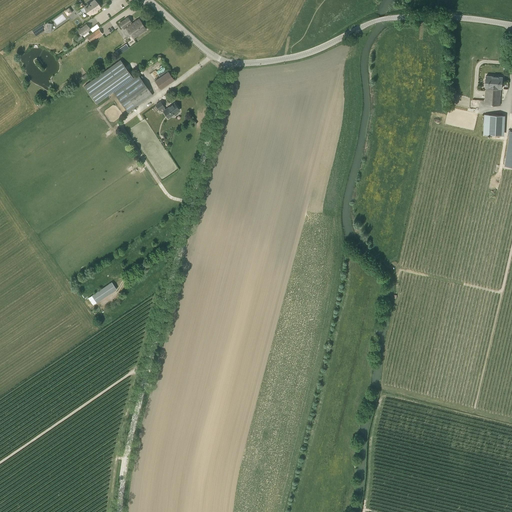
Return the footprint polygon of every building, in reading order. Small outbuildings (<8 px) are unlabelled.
[(87,13),(87,14),(88,14),(89,14),(90,14),(92,13),(92,15),(97,13),(97,12),(97,11),(98,11),(98,10),(97,10),(97,9),(100,7),(95,0),(85,7),(86,12),(86,13),(87,13)] [(146,29),(139,19),(132,24),(128,18),(119,24),(122,28),(125,26),(133,38),(146,29)] [(89,29),(86,25),(79,31),(82,35),(89,29)] [(87,37),(90,42),(94,40),(102,34),(99,29),(87,37)] [(116,49),(119,54),(130,48),(127,43),(116,49)] [(133,78),(120,60),(84,86),(96,104),(108,95),(113,92),(133,78)] [(168,71),(156,80),(161,88),(175,79),(171,73),(170,74),(168,71)] [(153,95),(138,74),(133,78),(113,92),(128,113),(153,95)] [(485,88),(485,96),(493,96),(493,88),(492,88),(493,83),(493,82),(494,82),(495,76),(486,75),(485,88)] [(503,77),(495,76),(494,82),(493,82),(493,83),(492,88),(493,88),(493,96),(485,96),(484,105),(501,105),(501,96),(501,89),(502,89),(503,77)] [(180,110),(175,103),(166,109),(164,106),(161,101),(156,104),(159,109),(162,108),(164,110),(163,110),(168,117),(174,113),(175,115),(179,113),(177,111),(180,110)] [(504,135),(505,115),(484,114),(483,134),(504,135)] [(116,289),(112,282),(91,295),(92,296),(89,298),(93,304),(96,302),(116,289)]
